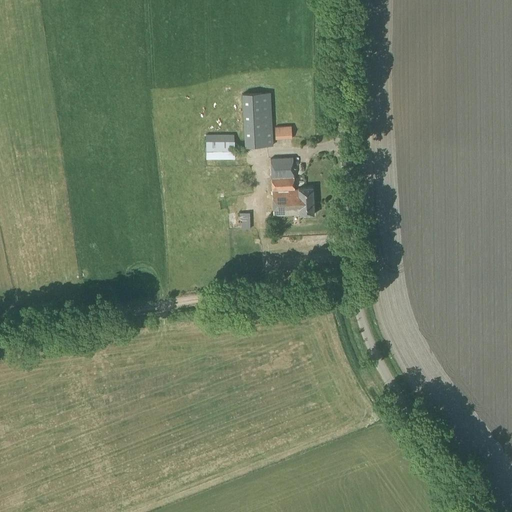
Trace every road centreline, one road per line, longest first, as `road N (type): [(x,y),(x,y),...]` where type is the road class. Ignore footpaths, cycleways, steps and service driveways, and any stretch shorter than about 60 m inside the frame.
road 1 (unclassified): [(476,511),(378,365),(360,320),(341,133),(341,0)]
road 2 (track): [(350,274),(0,329)]
